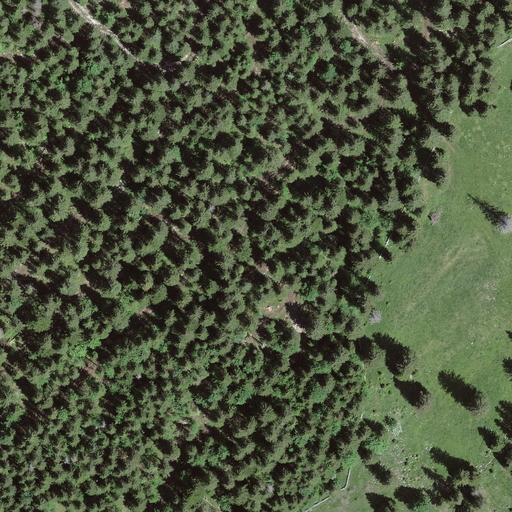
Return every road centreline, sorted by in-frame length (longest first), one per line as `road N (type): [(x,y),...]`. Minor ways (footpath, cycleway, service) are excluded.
road 1 (track): [(72,0),(148,67),(175,70),(192,57),(213,0)]
road 2 (track): [(340,0),(354,30),(401,69),(422,54),(435,0)]
